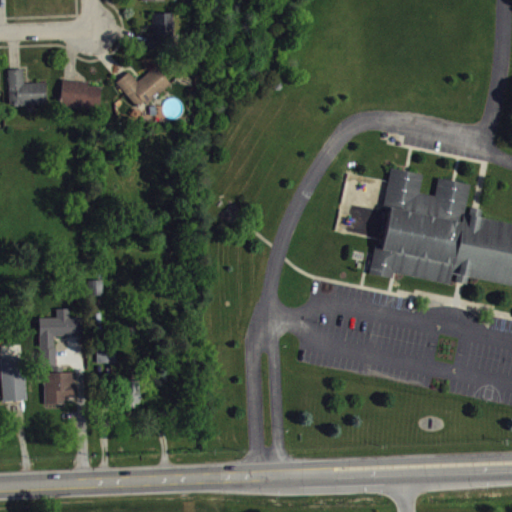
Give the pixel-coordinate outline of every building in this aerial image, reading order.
[(150,12),(151,32),(146,32),(146,47),(169,47),(169,36),(173,36),(172,11),(150,12)] [(114,81),(137,105),(141,101),(145,104),(153,97),(151,95),(155,91),(158,93),(170,82),(154,65),(136,80),(127,70),(114,81)] [(6,68),(8,103),(18,103),(18,104),(26,104),(26,102),(45,102),(45,81),(22,81),(22,68),(6,68)] [(61,77),(58,104),(99,109),(101,86),(86,84),(86,81),(61,77)] [(511,284),(451,272),(448,282),(392,271),(391,277),(367,272),(372,245),(379,246),(387,208),(381,207),(388,166),(422,173),(418,191),(433,194),(436,176),(469,183),(463,213),(511,222),(511,284)] [(105,285),(91,284),(91,299),(105,300),(105,285)] [(37,316),(38,365),(49,365),(49,371),(42,371),(43,402),(64,401),(64,396),(73,395),(73,371),(55,371),(55,346),(52,346),(52,335),(81,334),(80,316),(68,317),(68,307),(55,308),(55,316),(37,316)] [(95,362),(115,361),(114,342),(95,342),(95,362)] [(0,377),(2,400),(25,399),(22,354),(0,354),(0,377)] [(138,402),(138,388),(135,388),(135,382),(125,382),(125,389),(121,389),(121,402),(138,402)]
